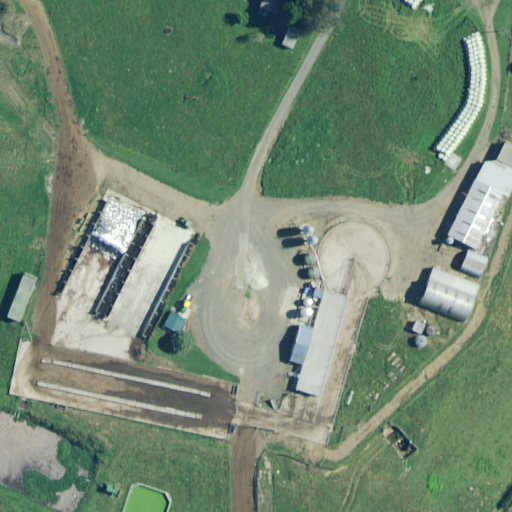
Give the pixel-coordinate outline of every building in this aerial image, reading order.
[(281,0),(261,0),(259,6),(275,14),(281,0)] [(302,30),(288,25),(282,44),(296,49),(302,30)] [(503,193),(508,196),(511,187),(511,144),(503,141),(493,163),(486,159),(448,235),(475,249),(503,193)] [(487,257),(468,249),(461,266),(480,274),(487,257)] [(135,276),(107,256),(88,283),(115,303),(135,276)] [(478,284),(432,267),(419,303),(464,320),(478,284)] [(37,277),(24,271),(6,316),(19,322),(37,277)] [(114,310),(85,290),(66,317),(87,331),(99,331),(114,310)] [(346,299),(323,292),(319,309),(311,307),(305,325),(299,323),(289,360),(302,363),(295,389),(318,395),(346,299)] [(185,320),(170,311),(163,324),(178,332),(185,320)] [(415,317),(410,329),(420,333),(425,321),(415,317)] [(431,321),(424,333),(433,338),(439,326),(431,321)] [(419,451),(393,418),(377,431),(403,464),(419,451)]
